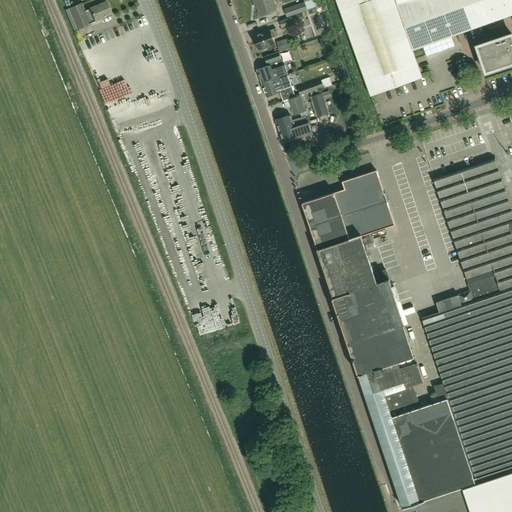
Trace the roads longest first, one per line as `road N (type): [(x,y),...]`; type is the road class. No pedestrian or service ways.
road 1 (unclassified): [(318,511),(146,0)]
road 2 (residential): [(397,511),(283,170)]
road 3 (unclassified): [(283,170),(511,93)]
road 4 (residential): [(283,170),(223,0)]
